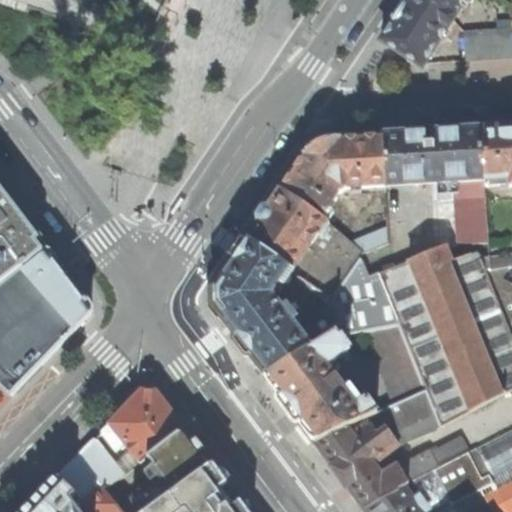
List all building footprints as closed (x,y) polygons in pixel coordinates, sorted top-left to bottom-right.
[(414,64),(425,63),(464,0),(407,0),(406,3),(385,35),(387,48),(414,64)] [(511,57),(511,31),(465,34),(466,61),(511,57)] [(511,128),(505,129),(481,130),(485,181),(485,188),(507,186),(507,187),(511,187),(511,128)] [(436,184),(485,181),(481,130),(428,134),(382,137),(385,186),(385,188),(433,185),(432,183),(434,182),(434,184),(436,184)] [(346,189),(385,186),(382,137),(322,140),(316,142),(312,144),(309,148),(304,154),(280,191),(321,219),(338,194),(341,192),(344,191),(346,189)] [(486,198),(485,188),(485,181),(436,184),(437,201),(442,201),(486,198)] [(36,245),(40,241),(25,223),(0,188),(0,287),(48,251),(47,251),(42,254),(36,245)] [(327,222),(321,219),(280,191),(264,216),(246,240),(288,269),(332,299),(359,258),(362,254),(327,222)] [(489,247),(486,198),(442,201),(445,247),(468,237),(486,270),(491,270),(489,247)] [(399,324),(426,391),(441,427),(511,389),(511,335),(510,331),(486,270),(468,237),(445,247),(378,273),(399,324)] [(271,295),(288,269),(246,240),(212,291),(212,307),(230,329),(244,349),(265,376),(311,347),(271,295)] [(509,267),(511,266),(511,243),(489,247),(491,270),(509,267)] [(0,387),(11,397),(91,314),(91,309),(75,288),(48,251),(0,287),(0,387)] [(340,335),(365,331),(399,324),(378,273),(367,277),(359,258),(332,299),(336,330),(340,335)] [(491,270),(486,270),(510,331),(511,326),(511,283),(504,280),(509,267),(491,270)] [(365,331),(395,405),(426,391),(399,324),(365,331)] [(336,330),(311,347),(265,376),(293,414),(314,442),(377,414),(367,400),(356,408),(351,401),(352,401),(333,375),(338,371),(332,362),(350,349),(340,335),(336,330)] [(0,408),(11,397),(0,387),(0,408)] [(395,405),(377,414),(314,442),(349,489),(365,510),(398,492),(396,490),(467,453),(459,438),(431,452),(430,449),(398,465),(381,475),(372,463),(398,446),(441,427),(426,391),(395,405)] [(140,464),(147,458),(184,430),(168,409),(156,393),(141,392),(101,434),(115,452),(124,444),(140,464)] [(153,484),(119,509),(121,511),(148,511),(211,466),(197,447),(184,430),(147,458),(153,466),(144,472),(153,484)] [(511,511),(511,430),(467,453),(396,490),(398,492),(365,510),(365,511),(455,511),(451,506),(481,490),(492,484),(508,511),(511,511)] [(93,440),(77,456),(105,490),(124,476),(94,440),(94,441),(93,440)] [(58,478),(57,479),(74,496),(70,501),(78,511),(121,511),(119,509),(105,490),(77,456),(65,468),(57,478),(58,478)] [(245,511),(232,493),(211,466),(148,511),(245,511)] [(29,509),(25,511),(78,511),(70,501),(74,496),(57,479),(29,509)] [(481,490),(490,511),(508,511),(492,484),(481,490)]
